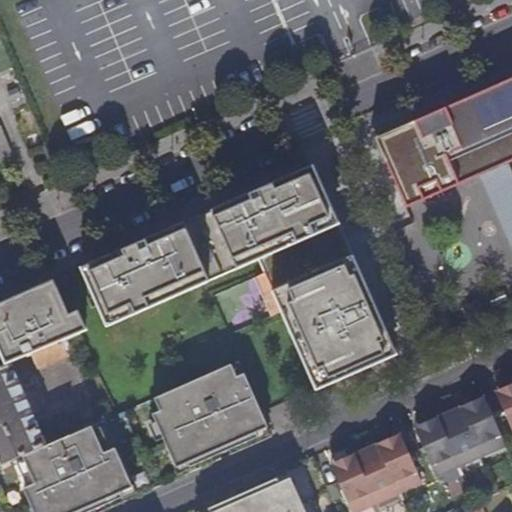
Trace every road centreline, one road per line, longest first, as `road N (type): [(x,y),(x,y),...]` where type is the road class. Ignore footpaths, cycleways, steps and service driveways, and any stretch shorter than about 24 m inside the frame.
road 1 (residential): [(0,254),(511,35)]
road 2 (residential): [(511,355),(148,511)]
